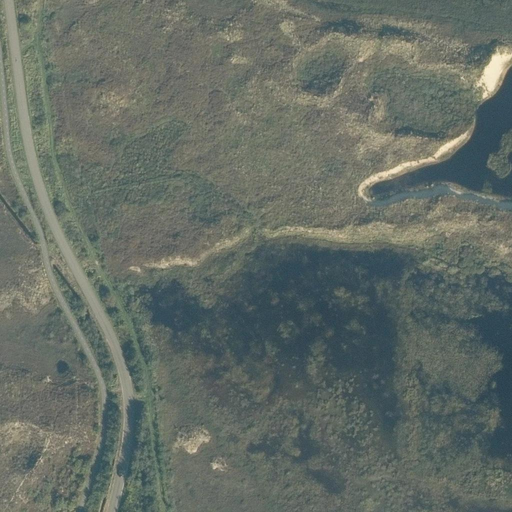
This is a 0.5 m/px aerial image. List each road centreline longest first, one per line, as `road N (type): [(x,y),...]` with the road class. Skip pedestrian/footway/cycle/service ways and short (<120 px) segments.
road 1 (tertiary): [(112,511),(128,433),(127,387),(34,172),(7,0)]
road 2 (track): [(41,0),(37,36),(54,157),(144,364),(163,511)]
